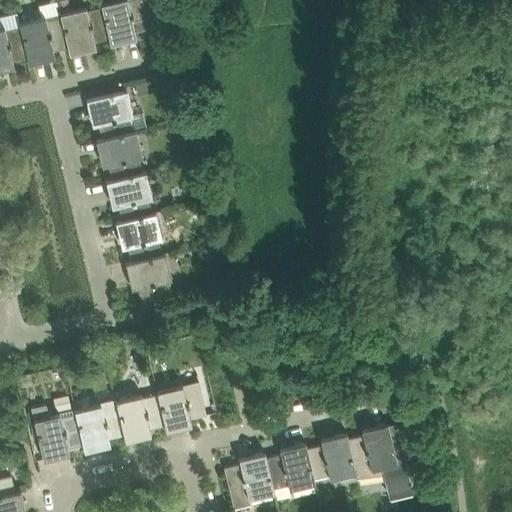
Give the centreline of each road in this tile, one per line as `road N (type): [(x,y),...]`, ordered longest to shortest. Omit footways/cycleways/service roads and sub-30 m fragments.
road 1 (residential): [(58,84),(110,313),(0,337)]
road 2 (residential): [(166,457),(363,408)]
road 3 (residential): [(54,511),(79,476),(166,457)]
